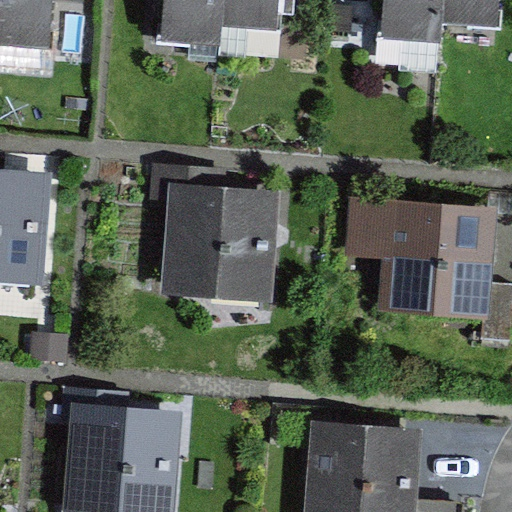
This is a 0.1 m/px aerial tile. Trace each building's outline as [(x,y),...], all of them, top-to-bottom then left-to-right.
[(75,14),(76,0),(0,0),(0,48),(44,51),(46,13),(75,14)] [(222,0),(163,0),(161,43),(220,47),(221,29),(222,0)] [(274,32),(275,0),(222,0),(221,29),(274,32)] [(439,0),(381,0),(379,39),(437,42),(438,31),(439,0)] [(495,34),(496,0),(439,0),(438,31),(495,34)] [(41,187),(0,184),(0,272),(36,274),(41,187)] [(271,201),(170,194),(163,284),(265,291),(271,201)] [(489,220),(353,208),(349,248),(394,252),(390,300),(480,309),(482,292),(489,220)] [(511,294),(482,292),(480,309),(478,330),(511,333),(511,294)] [(169,511),(175,442),(67,433),(60,511),(169,511)] [(415,511),(416,503),(419,457),(307,449),(302,511),(415,511)] [(416,503),(415,511),(457,511),(458,506),(416,503)]
